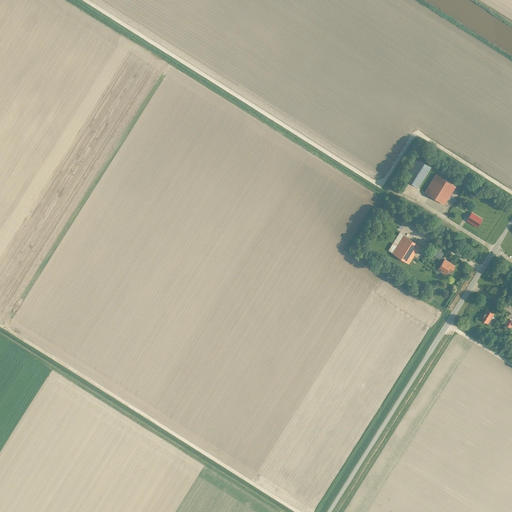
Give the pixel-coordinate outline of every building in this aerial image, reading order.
[(417,186),(430,166),(417,157),(404,178),(417,186)] [(435,173),(432,179),(424,191),(444,203),(455,186),(435,173)] [(476,226),(481,218),(471,212),(466,220),(476,226)] [(399,232),(388,250),(408,263),(419,245),(399,232)] [(443,252),(437,248),(433,254),(436,256),(437,255),(440,257),(443,252)] [(449,272),(454,264),(454,265),(444,259),(445,258),(444,258),(438,269),(444,273),(446,270),(449,272)] [(488,323),(494,313),(486,308),(480,318),(488,323)]
